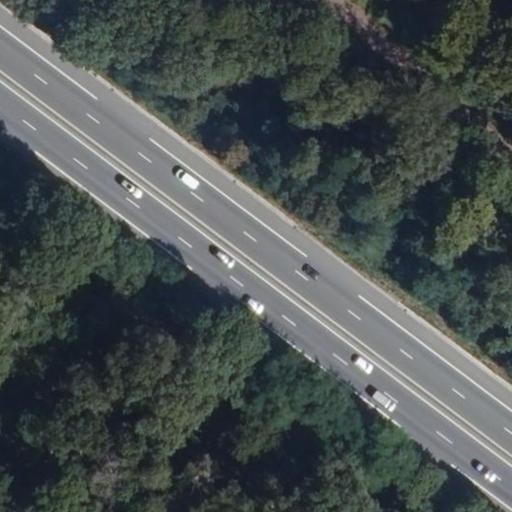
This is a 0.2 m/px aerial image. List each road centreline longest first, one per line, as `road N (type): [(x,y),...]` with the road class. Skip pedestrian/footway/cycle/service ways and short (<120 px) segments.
road 1 (motorway): [(0,110),(511,495)]
road 2 (motorway): [(511,427),(0,42)]
road 3 (track): [(511,149),(335,0)]
